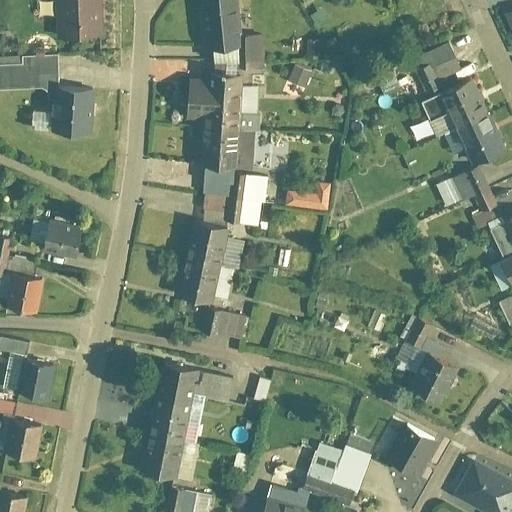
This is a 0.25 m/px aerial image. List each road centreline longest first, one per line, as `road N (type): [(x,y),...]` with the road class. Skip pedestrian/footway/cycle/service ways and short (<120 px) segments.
road 1 (residential): [(476,441),(296,367),(100,328)]
road 2 (residential): [(143,5),(140,109),(122,212)]
road 3 (residential): [(100,328),(62,511)]
road 4 (residential): [(122,212),(0,160)]
